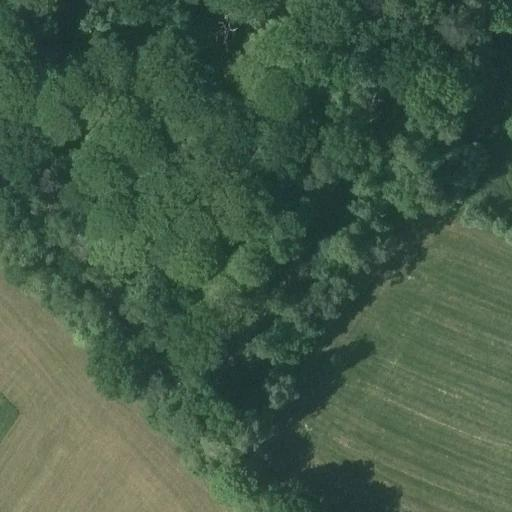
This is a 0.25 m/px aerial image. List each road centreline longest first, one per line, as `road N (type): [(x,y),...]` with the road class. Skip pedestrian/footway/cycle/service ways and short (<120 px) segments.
road 1 (track): [(207,389),(400,93)]
road 2 (track): [(0,155),(207,389)]
